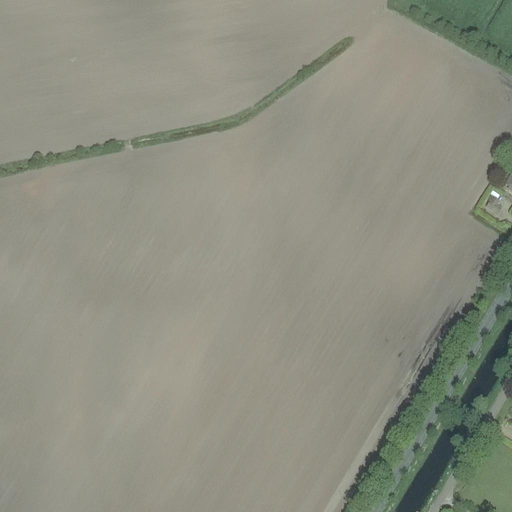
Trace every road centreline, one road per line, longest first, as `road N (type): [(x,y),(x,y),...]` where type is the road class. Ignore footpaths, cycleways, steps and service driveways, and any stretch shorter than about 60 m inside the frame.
road 1 (secondary): [(373,511),(511,286)]
road 2 (unclassified): [(442,498),(511,381)]
